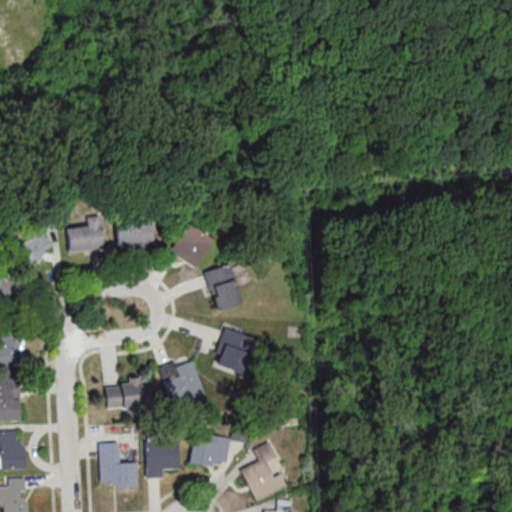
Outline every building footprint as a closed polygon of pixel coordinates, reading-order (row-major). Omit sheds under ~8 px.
[(152,244),(151,219),(115,221),(116,245),(152,244)] [(195,265),(211,236),(186,221),(169,250),(195,265)] [(105,245),(100,222),(64,230),(69,253),(105,245)] [(23,264),(54,251),(45,229),(14,242),(23,264)] [(239,303),(229,265),(205,271),(215,309),(239,303)] [(0,303),(10,303),(10,276),(0,275),(0,303)] [(247,362),(256,340),(224,327),(215,349),(247,362)] [(0,335),(0,361),(19,362),(19,336),(0,335)] [(168,401),(203,390),(193,359),(158,370),(168,401)] [(147,377),(119,378),(120,387),(105,387),(106,408),(148,407),(147,377)] [(0,420),(19,421),(19,387),(0,387),(0,420)] [(0,469),(23,468),(23,440),(17,440),(16,429),(0,429),(0,469)] [(189,463),(225,467),(229,441),(192,436),(189,463)] [(178,468),(178,441),(145,441),(145,478),(163,478),(163,468),(178,468)] [(135,462),(119,462),(119,442),(98,442),(99,486),(136,485),(135,462)] [(252,450),(257,463),(239,470),(253,502),(285,489),(280,475),(272,478),(265,461),(274,457),(268,443),(252,450)] [(0,511),(24,511),(24,478),(7,478),(7,487),(0,486),(0,511)] [(264,511),(262,511),(261,511),(289,511),(289,500),(275,500),(275,511),(264,511)]
